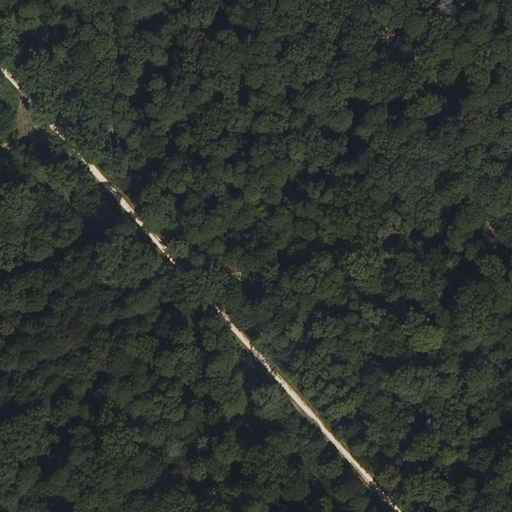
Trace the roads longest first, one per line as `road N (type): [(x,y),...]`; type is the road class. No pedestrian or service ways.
road 1 (track): [(396,511),(45,117)]
road 2 (track): [(179,0),(45,117)]
